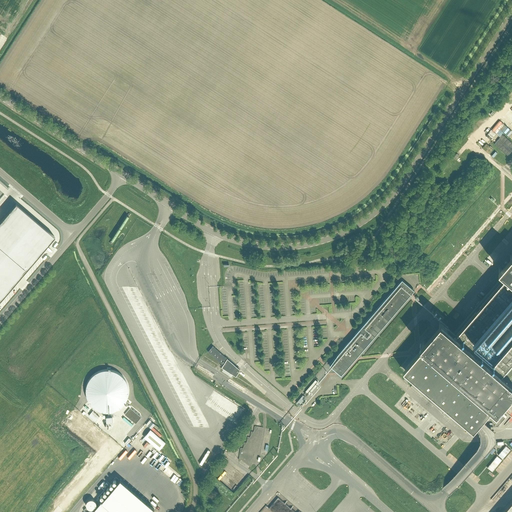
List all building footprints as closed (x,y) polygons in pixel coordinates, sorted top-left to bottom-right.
[(511,106),(510,105),(503,115),(508,119),(506,121),(510,123),(511,120),(511,106)] [(488,123),(492,128),(500,120),(496,116),(488,123)] [(508,156),(511,150),(511,142),(503,135),(494,144),(508,156)] [(488,153),(492,148),(486,143),(482,147),(488,153)] [(0,220),(0,299),(54,236),(15,203),(0,220)] [(511,361),(511,362),(511,254),(511,253),(499,267),(507,274),(471,316),(455,334),(440,320),(439,322),(423,340),(420,344),(420,345),(421,344),(423,346),(403,370),(473,430),(477,425),(493,406),(496,408),(495,409),(496,410),(499,405),(496,402),(494,405),(490,402),(494,397),(495,398),(496,397),(495,396),(508,380),(501,373),(511,361)] [(341,375),(414,290),(402,279),(329,364),(341,375)] [(236,376),(240,370),(213,346),(208,352),(222,364),(223,365),(222,367),(236,376)] [(124,376),(118,371),(112,369),(105,369),(98,371),(92,375),(88,381),(86,388),(87,396),(90,402),(95,408),(102,411),(109,412),(116,410),(122,407),(126,401),(129,395),(129,388),(127,382),(124,376)] [(307,396),(319,383),(316,380),(304,393),(307,396)] [(299,405),(306,397),(303,395),(296,403),(299,405)] [(151,429),(144,437),(159,450),(166,442),(151,429)] [(240,464),(247,469),(251,464),(243,459),(240,464)] [(120,479),(91,511),(150,511),(154,508),(120,479)] [(179,498),(182,493),(176,489),(173,495),(179,498)] [(511,511),(511,501),(502,511),(511,511)]
